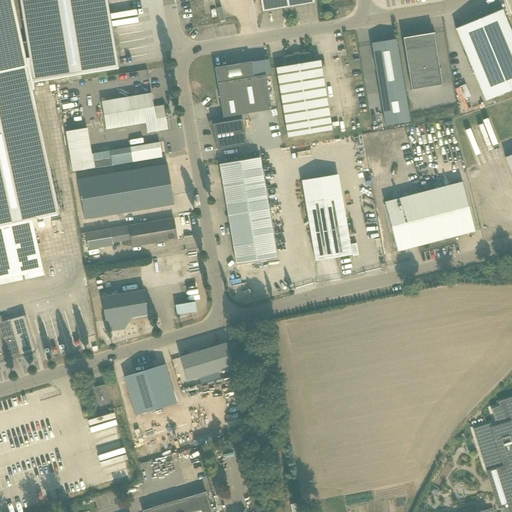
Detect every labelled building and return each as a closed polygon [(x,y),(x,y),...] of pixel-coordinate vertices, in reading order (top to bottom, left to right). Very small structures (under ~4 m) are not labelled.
[(59,214),(30,83),(22,43),(12,0),(0,0),(0,279),(43,271),(32,220),(59,214)] [(22,43),(30,83),(118,69),(106,0),(20,0),(27,42),(22,43)] [(260,0),(263,10),(262,11),(284,7),(288,9),(290,8),(293,6),(314,2),(313,0),(260,0)] [(456,28),(486,102),(511,90),(511,32),(502,9),(456,28)] [(403,39),(412,90),(442,85),(434,34),(435,34),(435,33),(403,38),(403,39)] [(396,39),(372,43),(380,94),(386,126),(410,122),(404,90),(396,39)] [(332,131),(320,60),(311,62),(310,54),(308,52),(300,54),(299,56),(295,57),(293,55),(285,56),(284,59),(285,66),(276,68),(288,138),(332,131)] [(215,68),(217,83),(223,118),(271,110),(266,75),(257,77),(254,77),(251,62),(215,68)] [(107,89),(133,84),(131,72),(105,77),(107,89)] [(100,79),(72,80),(72,91),(101,89),(100,79)] [(62,85),(57,86),(63,109),(68,108),(62,85)] [(147,133),(168,129),(164,106),(154,107),(151,94),(142,95),(102,102),(106,130),(146,123),(147,133)] [(242,119),(213,124),(217,150),(247,145),(242,119)] [(86,128),(66,132),(73,172),(93,168),(86,128)] [(475,231),(450,134),(372,154),(397,251),(422,245),(424,252),(452,245),(450,238),(475,231)] [(160,142),(110,151),(112,166),(162,157),(160,142)] [(220,165),(236,264),(276,257),(260,158),(220,165)] [(145,210),(174,205),(167,164),(78,179),(87,232),(110,229),(147,222),(145,210)] [(305,201),(312,241),(331,238),(335,258),(351,255),(341,195),(305,201)] [(112,243),(131,240),(132,247),(177,239),(173,218),(129,226),(110,229),(112,243)] [(43,224),(46,234),(53,232),(50,222),(43,224)] [(87,232),(86,233),(89,250),(113,246),(112,243),(110,229),(87,232)] [(102,297),(106,321),(107,332),(125,329),(131,318),(148,315),(144,290),(102,297)] [(195,302),(176,305),(177,315),(197,312),(195,302)] [(20,356),(36,351),(25,315),(2,322),(1,319),(0,319),(0,361),(7,360),(6,356),(19,353),(20,356)] [(234,367),(226,343),(180,357),(187,381),(234,367)] [(177,403),(165,364),(124,377),(136,415),(177,403)] [(99,407),(110,404),(105,385),(94,388),(99,407)] [(511,511),(511,416),(508,418),(510,421),(505,423),(503,416),(494,419),(496,426),(492,427),(491,423),(473,429),(484,464),(494,461),(497,469),(489,471),(497,496),(466,506),(467,511),(478,511),(487,509),(487,511),(492,511),(492,508),(507,503),(509,511),(511,511)] [(230,438),(246,433),(243,423),(227,428),(230,438)] [(198,465),(186,467),(188,479),(200,476),(198,465)] [(211,511),(205,492),(142,511),(211,511)] [(303,511),(301,502),(300,503),(291,505),(292,511),(303,511)]
